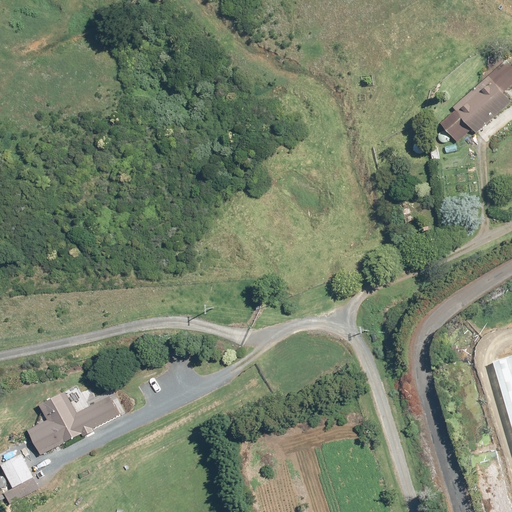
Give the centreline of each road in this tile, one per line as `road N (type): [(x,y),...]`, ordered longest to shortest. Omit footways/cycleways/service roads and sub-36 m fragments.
road 1 (track): [(415,511),(381,392),(353,336),(336,328),(286,331),(153,417),(56,463)]
road 2 (track): [(268,346),(112,328),(0,354)]
road 3 (track): [(353,336),(351,314),(363,296),(511,218)]
